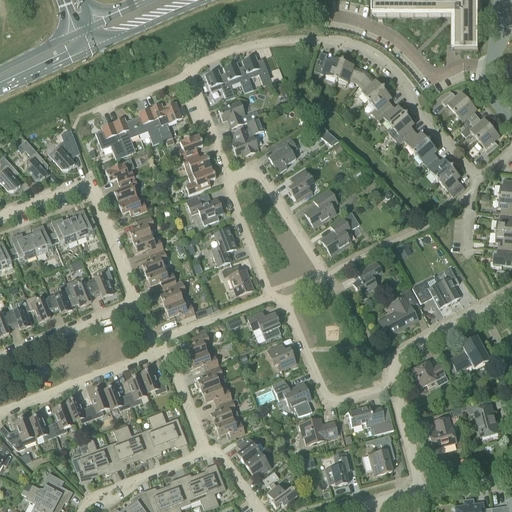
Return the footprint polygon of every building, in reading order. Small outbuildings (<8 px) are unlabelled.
[(371,0),(372,16),(447,16),(454,16),(454,24),(455,52),(461,52),(478,52),(478,43),(476,43),(476,38),(478,38),(478,30),(476,30),(476,24),(478,24),(478,16),(478,1),(478,0),(371,0)] [(332,62),(326,60),(327,57),(322,55),(322,54),(321,54),(319,61),(318,60),(314,73),(320,75),(320,76),(337,82),(343,63),(332,60),(332,62)] [(248,80),(258,77),(263,89),(271,85),(262,61),(254,64),(252,59),(241,63),(243,68),(248,80)] [(415,85),(420,82),(420,81),(425,77),(414,61),(403,68),(415,85)] [(354,67),(343,63),(337,82),(348,85),(349,83),(358,86),(366,74),(354,70),(354,67)] [(248,80),(243,68),(235,71),(233,66),(222,70),(224,75),(229,87),(230,87),(239,84),(244,96),(253,92),(248,80)] [(229,87),(224,75),(217,78),(215,73),(204,77),(211,95),(221,91),(226,103),(234,99),(230,87),(229,87)] [(366,74),(358,86),(364,93),(362,95),(370,104),(384,91),(376,82),(374,83),(366,74)] [(427,78),(417,85),(427,100),(437,92),(427,78)] [(392,100),(384,91),(370,104),(376,111),(371,115),(376,121),(392,107),(388,103),(392,100)] [(455,116),(470,104),(462,94),(456,99),(452,95),(442,104),(445,108),(447,107),(455,116)] [(176,104),(170,107),(159,111),(158,107),(149,110),(162,144),(172,140),(167,126),(182,120),(181,118),(186,116),(183,108),(178,110),(176,104)] [(245,118),(244,116),(239,104),(218,112),(222,124),(227,122),(230,131),(246,125),(258,120),(256,114),(245,118)] [(477,112),(470,104),(455,116),(462,124),(461,126),(464,130),(478,119),(474,115),(477,112)] [(396,111),(392,107),(376,121),(381,126),(386,122),(392,130),(393,130),(407,117),(399,108),(396,111)] [(162,144),(149,110),(141,114),(142,117),(132,121),(139,137),(147,134),(153,148),(162,144)] [(393,130),(392,130),(387,134),(398,147),(404,143),(415,133),(411,129),(414,126),(407,117),(393,130)] [(478,119),(464,130),(461,134),(466,140),(472,135),(478,142),(493,130),(484,121),(481,123),(478,119)] [(248,130),(246,131),(233,136),(236,145),(231,147),(236,159),(243,156),(244,159),(255,155),(254,152),(257,150),(252,137),(263,133),(258,120),(246,125),(248,130)] [(139,137),(132,121),(122,125),(121,121),(112,125),(125,158),(135,154),(130,141),(139,137)] [(125,158),(112,125),(104,128),(105,132),(95,136),(101,152),(110,148),(116,162),(125,158)] [(493,130),(478,142),(485,151),(483,152),(487,157),(498,148),(494,143),(500,138),(493,130)] [(418,137),(415,133),(404,143),(415,156),(430,144),(422,134),(418,137)] [(338,144),(327,134),(320,138),(331,148),(338,144)] [(67,173),(74,167),(69,161),(74,156),(78,155),(79,155),(71,136),(48,157),(62,173),(67,173)] [(181,162),(197,156),(195,151),(202,148),(198,137),(194,138),(180,143),(180,144),(179,144),(182,151),(178,153),(181,162)] [(280,152),(268,160),(278,176),(286,170),(284,168),(295,161),(291,155),(297,151),(292,145),(289,139),(285,142),(278,146),(281,151),(280,152)] [(44,163),(31,148),(25,142),(16,151),(21,157),(25,153),(30,159),(26,162),(26,172),(25,173),(35,183),(40,183),(47,177),(44,174),(45,173),(45,170),(44,170),(47,167),(44,163)] [(430,144),(415,156),(427,169),(438,159),(434,155),(437,152),(430,144)] [(339,146),(332,151),(336,156),(343,152),(339,146)] [(199,161),(197,156),(181,162),(188,178),(211,170),(206,159),(199,161)] [(17,174),(8,164),(3,158),(0,161),(0,185),(7,194),(13,194),(20,188),(14,181),(14,182),(13,180),(13,177),(17,174)] [(438,159),(427,169),(438,183),(453,170),(445,161),(441,164),(438,159)] [(125,165),(123,166),(122,166),(109,171),(105,173),(109,184),(116,181),(118,187),(134,181),(130,171),(134,170),(130,161),(124,163),(125,165)] [(211,170),(188,178),(190,185),(185,188),(188,197),(210,189),(208,183),(215,181),(211,170)] [(453,170),(438,183),(453,200),(464,190),(457,181),(460,178),(453,170)] [(307,189),(313,185),(304,172),(290,182),(293,188),(288,191),(296,204),(311,195),(307,189)] [(134,181),(118,187),(120,192),(113,195),(117,206),(136,198),(133,191),(138,190),(134,181)] [(500,187),(499,199),(511,200),(511,181),(504,181),(503,187),(500,187)] [(331,209),(337,205),(329,192),(312,202),(316,208),(304,216),(313,230),(335,215),(331,209)] [(136,198),(117,206),(122,217),(129,214),(131,219),(147,213),(143,204),(139,205),(136,198)] [(201,208),(198,202),(197,198),(186,203),(191,217),(198,214),(202,223),(204,228),(218,222),(216,218),(222,215),(217,201),(201,208)] [(511,200),(499,199),(498,210),(501,211),(501,217),(511,217),(511,200)] [(92,220),(87,222),(84,216),(82,217),(80,213),(72,216),(74,220),(69,222),(77,242),(85,239),(87,243),(94,240),(91,233),(96,231),(92,220)] [(334,234),(321,243),(331,258),(350,245),(345,236),(359,227),(351,215),(330,228),(334,234)] [(497,222),(496,234),(511,235),(511,217),(501,217),(500,222),(497,222)] [(133,245),(150,238),(148,232),(154,230),(150,219),(136,224),(138,230),(126,235),(129,241),(131,240),(133,245)] [(55,234),(51,236),(55,246),(59,244),(62,253),(69,250),(67,246),(77,242),(69,222),(63,224),(62,220),(54,223),(55,227),(52,228),(55,234)] [(171,222),(165,224),(167,231),(174,228),(171,222)] [(33,236),(28,237),(36,258),(45,255),(46,259),(53,256),(50,247),(55,246),(51,236),(46,238),(44,231),(41,232),(40,228),(32,231),(33,236)] [(214,237),(219,250),(211,253),(218,269),(230,265),(226,255),(236,251),(228,231),(214,237)] [(511,235),(496,234),(495,245),(498,245),(497,252),(511,253),(511,235)] [(14,250),(10,251),(14,261),(18,260),(21,268),(28,265),(27,262),(36,258),(28,237),(23,240),(21,235),(13,239),(15,243),(12,244),(14,250)] [(153,244),(150,238),(133,245),(134,250),(133,250),(135,256),(147,252),(149,258),(163,253),(158,241),(153,244)] [(194,240),(183,245),(188,258),(196,255),(193,248),(197,247),(194,240)] [(406,243),(396,248),(402,259),(411,254),(406,243)] [(10,251),(6,253),(4,247),(1,248),(0,246),(0,272),(4,270),(6,274),(13,271),(10,263),(14,261),(10,251)] [(511,253),(497,252),(497,257),(494,256),(493,267),(492,267),(491,268),(493,270),(502,271),(502,269),(511,270),(511,253)] [(163,253),(149,258),(151,264),(139,268),(142,274),(144,274),(146,278),(163,271),(161,265),(167,263),(163,253)] [(81,262),(71,265),(73,272),(83,269),(81,262)] [(192,268),(195,277),(202,274),(198,266),(192,268)] [(372,281),(379,277),(373,266),(359,274),(362,280),(352,286),(360,299),(377,289),(372,281)] [(237,299),(252,293),(244,272),(240,273),(238,267),(221,274),(223,280),(229,278),(237,299)] [(89,283),(95,298),(100,296),(102,300),(113,296),(108,283),(112,281),(107,270),(97,274),(99,279),(89,283)] [(450,270),(434,279),(438,286),(448,306),(450,305),(450,304),(458,300),(452,289),(458,286),(450,270)] [(163,271),(146,278),(147,283),(145,284),(148,290),(159,285),(162,291),(167,289),(176,286),(172,275),(166,277),(163,271)] [(434,279),(412,291),(420,306),(433,300),(439,311),(446,306),(447,307),(448,306),(438,286),(434,279)] [(76,282),(66,286),(75,307),(78,306),(79,309),(91,304),(89,301),(95,298),(89,283),(78,287),(76,282)] [(176,286),(167,289),(169,295),(158,300),(160,306),(162,305),(164,310),(182,303),(180,297),(186,295),(181,284),(176,286)] [(58,295),(48,299),(54,314),(59,312),(61,316),(72,312),(71,309),(75,307),(66,286),(56,290),(58,295)] [(409,309),(417,305),(409,290),(400,295),(403,300),(392,306),(396,314),(382,322),(389,337),(416,323),(409,309)] [(35,298),(25,302),(30,313),(33,312),(38,325),(49,320),(48,317),(54,314),(48,299),(37,303),(35,298)] [(30,313),(25,302),(15,306),(17,311),(7,315),(13,330),(18,328),(20,332),(31,327),(26,314),(30,313)] [(182,303),(164,310),(166,315),(164,315),(166,321),(178,317),(180,323),(194,317),(190,306),(184,309),(182,303)] [(13,330),(7,315),(0,317),(0,339),(8,336),(7,332),(13,330)] [(259,315),(247,320),(252,332),(259,330),(262,336),(265,343),(280,337),(277,329),(279,329),(274,316),(262,321),(259,315)] [(228,329),(247,325),(245,318),(226,322),(228,329)] [(188,361),(206,354),(204,348),(209,346),(205,335),(191,340),(194,346),(182,351),(184,357),(186,356),(188,361)] [(473,371),(489,362),(476,339),(460,347),(464,354),(449,362),(457,375),(471,367),(473,371)] [(280,372),(295,366),(289,351),(284,353),(281,347),(267,353),(273,368),(278,366),(280,372)] [(206,354),(188,361),(190,366),(188,366),(190,373),(202,368),(204,374),(218,368),(214,357),(208,360),(206,354)] [(245,356),(238,358),(241,366),(248,364),(245,356)] [(439,387),(447,383),(441,371),(433,375),(428,364),(412,373),(416,382),(414,383),(418,391),(426,387),(428,390),(438,385),(439,387)] [(218,368),(204,374),(207,380),(195,384),(197,390),(199,390),(201,394),(219,388),(217,382),(222,379),(218,368)] [(146,395),(147,395),(154,392),(156,397),(167,393),(162,381),(156,383),(152,371),(139,376),(139,378),(140,378),(146,395)] [(131,395),(126,397),(130,409),(141,405),(140,401),(147,398),(147,395),(146,395),(140,378),(139,378),(127,383),(131,395)] [(284,382),(271,387),(278,403),(284,400),(289,411),(293,409),(298,419),(311,414),(307,403),(310,402),(304,386),(296,389),(289,392),(286,386),(285,386),(284,382)] [(115,388),(103,393),(102,393),(109,410),(110,412),(117,409),(119,414),(130,409),(126,397),(120,400),(115,388)] [(221,393),(219,388),(201,394),(203,399),(201,400),(203,406),(215,402),(217,408),(231,402),(227,391),(221,393)] [(102,393),(103,393),(102,390),(88,395),(93,407),(87,409),(92,422),(103,417),(102,413),(109,410),(102,393)] [(92,422),(87,409),(82,412),(77,400),(64,405),(65,407),(72,424),(79,421),(81,426),(92,422)] [(231,402),(217,408),(220,413),(208,418),(210,424),(212,423),(214,428),(238,419),(231,402)] [(482,439),(496,435),(498,435),(496,427),(497,427),(493,413),(492,413),(491,407),(484,409),(482,404),(467,408),(469,417),(475,416),(482,439)] [(57,424),(51,426),(56,438),(67,434),(65,429),(73,426),(72,424),(65,407),(52,412),(57,424)] [(390,422),(384,424),(381,410),(370,412),(369,409),(347,414),(351,429),(365,426),(366,429),(371,428),(374,437),(393,432),(390,422)] [(461,410),(451,412),(453,419),(463,416),(461,410)] [(162,414),(154,417),(167,450),(174,448),(175,449),(175,450),(176,450),(177,450),(180,449),(179,446),(185,444),(177,422),(166,426),(162,414)] [(41,416),(28,421),(35,438),(34,439),(35,441),(43,438),(45,443),(56,438),(51,426),(45,428),(41,416)] [(167,450),(154,417),(147,420),(152,431),(142,435),(150,457),(156,455),(157,458),(160,457),(161,457),(161,456),(161,455),(161,453),(167,450)] [(28,421),(27,419),(14,424),(18,436),(11,439),(10,435),(3,438),(17,454),(25,451),(24,448),(36,443),(35,441),(34,439),(35,438),(28,421)] [(244,436),(238,419),(214,428),(216,433),(214,433),(216,440),(228,435),(230,441),(244,436)] [(432,450),(455,444),(451,430),(450,430),(447,420),(434,423),(437,433),(428,436),(432,450)] [(319,421),(299,426),(302,440),(303,440),(305,447),(306,447),(325,442),(325,441),(337,438),(333,426),(321,429),(319,421)] [(127,427),(120,430),(133,464),(140,461),(140,463),(141,464),(142,464),(143,464),(146,463),(144,459),(150,457),(142,435),(131,439),(127,427)] [(117,445),(107,448),(116,470),(121,468),(122,472),(125,470),(126,470),(126,469),(127,469),(127,468),(126,466),(133,464),(120,430),(113,433),(117,445)] [(367,458),(363,459),(367,473),(371,472),(372,472),(372,474),(374,475),(375,476),(377,477),(379,476),(379,477),(391,474),(387,459),(393,457),(390,444),(388,438),(365,444),(366,448),(371,447),(374,449),(380,447),(382,454),(367,458)] [(258,445),(254,448),(248,440),(237,448),(241,453),(236,456),(244,466),(259,455),(264,451),(260,446),(258,445)] [(116,470),(107,448),(97,452),(92,441),(85,444),(98,477),(105,475),(105,476),(106,477),(107,477),(108,477),(111,476),(110,473),(116,470)] [(0,466),(6,469),(10,460),(8,459),(10,454),(1,443),(0,444),(0,466)] [(98,477),(85,444),(78,446),(82,458),(72,462),(80,484),(86,482),(88,485),(91,484),(91,483),(92,483),(92,482),(92,481),(91,480),(98,477)] [(259,455),(244,466),(252,477),(256,474),(259,478),(270,470),(259,455)] [(331,476),(326,477),(326,478),(328,487),(334,486),(335,489),(347,485),(344,472),(350,470),(347,459),(342,460),(341,456),(334,458),(335,462),(337,469),(330,471),(331,476)] [(313,459),(300,462),(302,472),(315,468),(313,459)] [(205,474),(198,477),(211,510),(218,507),(214,496),(224,492),(216,470),(210,472),(208,469),(205,470),(204,471),(204,472),(205,474)] [(282,509),(296,499),(296,498),(293,494),(294,494),(291,489),(285,493),(286,493),(284,495),(278,488),(276,489),(273,485),(278,480),(273,474),(262,483),(267,489),(268,488),(272,492),(267,496),(272,504),(270,505),(275,511),(279,508),(278,507),(280,506),(282,509)] [(186,481),(181,483),(189,505),(199,501),(203,511),(205,511),(211,510),(198,477),(191,479),(191,478),(190,477),(189,476),(188,477),(185,478),(186,481)] [(26,484),(23,491),(60,511),(63,504),(65,505),(66,505),(67,505),(67,504),(69,501),(66,500),(69,494),(60,489),(62,484),(53,479),(50,484),(48,483),(43,493),(26,484)] [(170,487),(164,490),(172,511),(180,511),(179,509),(189,505),(181,483),(175,485),(174,482),(171,483),(170,484),(169,485),(169,486),(170,487)] [(152,494),(146,497),(151,511),(172,511),(164,490),(157,493),(156,491),(155,490),(154,490),(150,491),(152,494)] [(59,511),(60,511),(23,491),(21,495),(26,498),(25,501),(35,507),(32,511),(59,511)] [(151,511),(146,497),(140,499),(135,502),(133,500),(130,502),(129,503),(129,504),(130,504),(131,506),(125,510),(126,511),(151,511)] [(492,511),(491,511),(511,511),(511,501),(506,502),(507,509),(492,511)]
